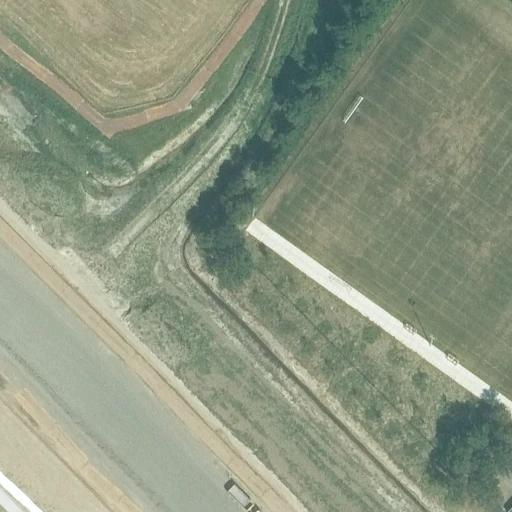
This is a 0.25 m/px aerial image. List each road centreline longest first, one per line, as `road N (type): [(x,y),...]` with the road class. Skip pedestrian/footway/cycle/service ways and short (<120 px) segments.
road 1 (track): [(0,118),(121,238),(237,124),(284,0)]
road 2 (unclassified): [(286,511),(0,218)]
